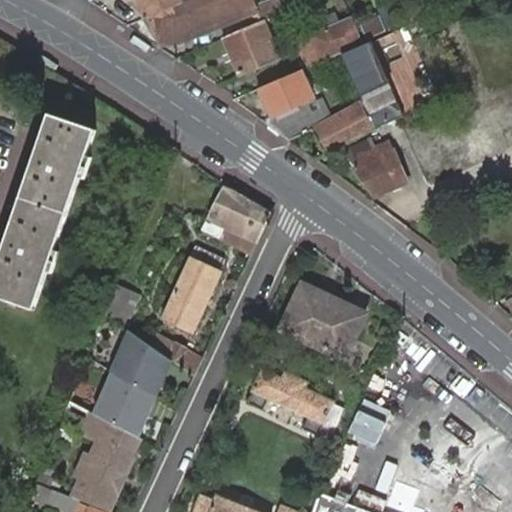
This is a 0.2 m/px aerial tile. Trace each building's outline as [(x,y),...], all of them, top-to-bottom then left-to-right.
[(136,0),(146,20),(184,2),(183,0),(136,0)] [(245,21),(236,0),(230,0),(193,15),(187,16),(158,21),(161,45),(191,41),(245,21)] [(230,0),(189,0),(184,2),(187,16),(193,15),(230,0)] [(294,8),(290,0),(273,0),(256,7),(262,22),(264,21),(294,8)] [(383,30),(377,15),(360,22),(366,37),(383,30)] [(339,55),(362,45),(350,19),(293,44),(305,70),(339,55)] [(223,39),(239,76),(280,58),(264,21),(262,22),(223,39)] [(152,46),(134,36),(131,42),(148,53),(152,46)] [(362,45),(339,55),(362,103),(374,128),(404,116),(369,43),(362,45)] [(58,66),(41,55),(37,62),(55,72),(58,66)] [(301,71),(258,89),(270,116),(276,115),(277,120),(301,111),(298,104),(312,98),(301,71)] [(314,130),(327,152),(374,128),(362,103),(325,123),(314,130)] [(0,298),(36,311),(96,131),(31,109),(0,201),(0,298)] [(261,120),(266,123),(289,140),(310,132),(301,111),(277,120),(276,115),(270,116),(266,118),(261,120)] [(356,168),(377,194),(409,181),(394,152),(392,152),(387,142),(371,148),(368,141),(347,150),(357,166),(356,168)] [(226,183),(190,160),(179,184),(180,184),(177,190),(214,208),(225,184),(226,183)] [(225,184),(214,208),(209,219),(203,231),(222,239),(227,227),(258,242),(272,212),(235,189),(225,184)] [(252,254),(258,242),(227,227),(222,239),(252,254)] [(196,245),(190,259),(221,273),(227,260),(196,245)] [(221,273),(190,259),(162,317),(193,331),(221,273)] [(142,296),(118,285),(105,312),(127,329),(142,296)] [(303,285),(283,330),(346,359),(367,315),(303,285)] [(150,344),(129,330),(112,371),(156,399),(172,361),(150,344)] [(172,361),(195,377),(203,360),(155,334),(150,344),(172,361)] [(320,434),(336,442),(339,434),(348,412),(334,406),(335,404),(305,389),(308,382),(286,372),(283,378),(264,369),(253,390),(247,403),(263,410),(269,399),(309,417),(304,429),(319,437),(320,434)] [(156,399),(112,371),(94,413),(139,437),(156,399)] [(81,480),(73,498),(80,501),(94,506),(109,511),(110,511),(118,493),(112,491),(119,473),(124,474),(132,456),(139,437),(94,413),(87,410),(71,401),(60,429),(77,437),(78,435),(95,441),(89,459),(84,457),(75,477),(81,480)] [(118,493),(124,474),(119,473),(112,491),(118,493)] [(101,511),(79,503),(80,501),(73,498),(38,484),(33,499),(68,511),(101,511)] [(370,511),(319,493),(312,511),(370,511)] [(259,511),(218,495),(216,500),(202,494),(194,511),(259,511)]
